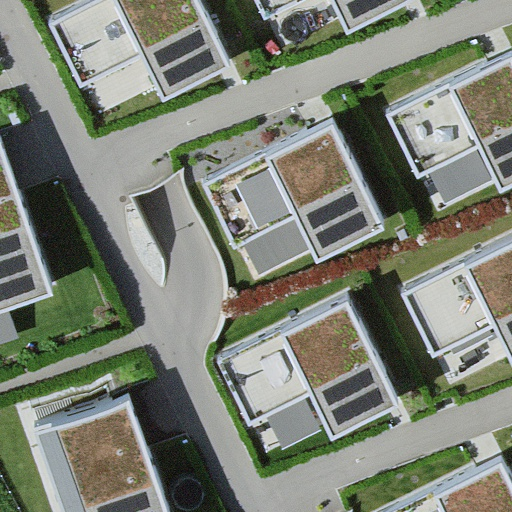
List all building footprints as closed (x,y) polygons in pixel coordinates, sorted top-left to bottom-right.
[(244,48),(220,0),(114,0),(95,9),(121,62),(173,37),(191,74),(244,48)] [(418,0),(306,0),(310,7),(325,0),(371,0),(381,18),(418,0)] [(511,53),(418,99),(443,152),(496,126),(511,160),(511,53)] [(390,208),(347,118),(241,169),(267,222),(320,197),(337,233),(390,208)] [(0,286),(28,277),(0,192),(0,286)] [(511,238),(446,271),(472,324),(511,304),(511,238)] [(408,387),(365,298),(259,348),(285,401),(337,376),(355,412),(408,387)] [(160,511),(117,392),(27,424),(58,511),(160,511)] [(511,511),(511,469),(423,511),(511,511)]
